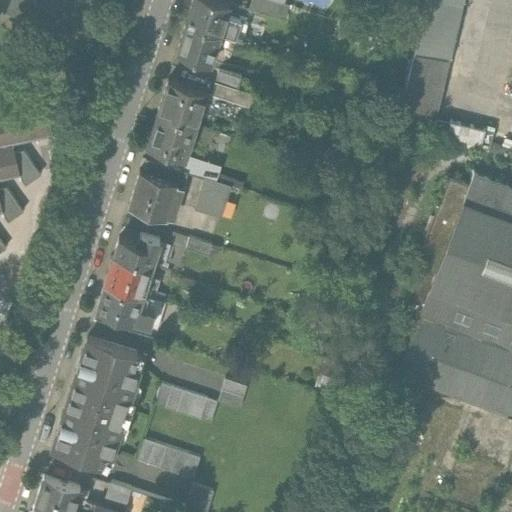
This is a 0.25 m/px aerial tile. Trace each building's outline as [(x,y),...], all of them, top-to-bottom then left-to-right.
[(63,0),(5,0),(3,12),(39,20),(63,0)] [(221,0),(192,0),(185,22),(220,33),(242,40),(247,24),(225,17),(229,2),(221,0)] [(287,5),(281,4),(269,0),(250,0),(248,9),(283,20),(287,5)] [(462,0),(425,0),(399,110),(434,118),(462,0)] [(210,63),(220,33),(185,22),(176,53),(210,63)] [(219,69),(211,92),(250,106),(254,93),(238,87),(242,77),(219,69)] [(167,78),(157,113),(195,125),(206,90),(167,78)] [(0,241),(0,211),(2,211),(3,217),(8,222),(23,211),(6,188),(0,189),(0,178),(19,174),(20,179),(25,185),(40,174),(23,151),(14,153),(11,142),(34,136),(36,143),(38,142),(37,137),(51,134),(57,141),(75,128),(61,109),(46,110),(45,105),(0,116),(0,252),(5,249),(0,241)] [(185,155),(195,125),(157,113),(145,147),(184,159),(185,155)] [(219,166),(185,155),(184,159),(180,171),(214,181),(219,166)] [(166,218),(171,203),(180,171),(152,162),(148,173),(138,170),(127,206),(166,218)] [(414,322),(396,369),(511,413),(511,185),(473,170),(468,183),(448,175),(414,262),(419,263),(402,307),(408,309),(404,318),(414,322)] [(214,181),(180,171),(171,203),(219,217),(229,186),(214,181)] [(118,238),(112,255),(151,267),(159,240),(140,235),(137,244),(118,238)] [(189,237),(185,249),(208,256),(212,245),(189,237)] [(147,279),(151,267),(112,255),(103,284),(142,296),(145,287),(154,290),(157,282),(147,279)] [(133,323),(142,296),(103,284),(95,311),(133,323)] [(149,327),(153,313),(144,310),(147,298),(142,296),(133,323),(149,327)] [(87,338),(69,394),(130,413),(135,400),(129,398),(138,367),(133,365),(136,353),(87,338)] [(224,378),(217,401),(239,408),(246,385),(224,378)] [(210,423),(217,401),(160,384),(153,406),(210,423)] [(126,426),(130,413),(69,394),(51,450),(101,466),(105,454),(111,455),(120,425),(126,426)] [(143,440),(136,462),(193,480),(200,458),(143,440)] [(34,505),(54,511),(71,511),(74,504),(79,488),(43,477),(34,505)] [(110,485),(106,498),(109,499),(107,509),(116,511),(122,511),(129,491),(110,485)] [(207,511),(213,492),(191,485),(184,508),(196,511),(207,511)]
